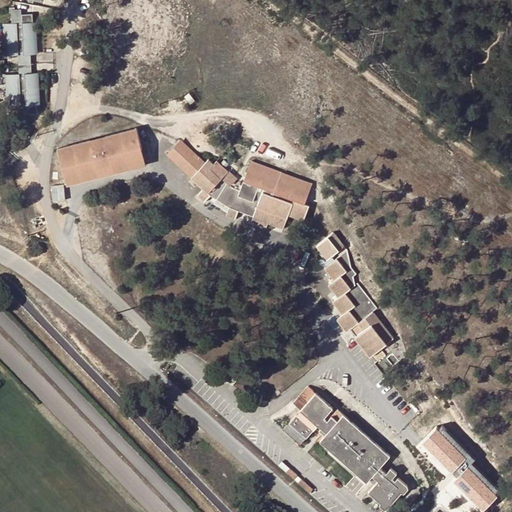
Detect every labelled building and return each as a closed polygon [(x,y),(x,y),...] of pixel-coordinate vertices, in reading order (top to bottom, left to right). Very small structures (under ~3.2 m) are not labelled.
[(22,9),(12,10),(13,23),(18,23),(23,22),(23,14),(22,9)] [(5,23),(6,55),(20,55),(20,50),(25,50),(25,54),(39,54),(37,21),(34,22),(34,13),(23,14),(23,22),(23,27),(19,27),(18,23),(13,23),(5,23)] [(7,74),(9,106),(18,106),(23,106),(23,101),(27,101),(28,105),(28,114),(39,113),(39,105),(41,105),(40,73),(26,73),(26,78),(21,78),(21,73),(7,74)] [(195,101),(189,93),(184,97),(190,105),(195,101)] [(23,106),(18,106),(18,119),(28,119),(28,114),(28,105),(23,106)] [(68,186),(131,169),(127,153),(143,149),(138,129),(59,150),(68,186)] [(194,176),(205,163),(181,141),(169,154),(194,176)] [(143,149),(127,153),(131,169),(147,165),(143,149)] [(214,164),(209,159),(205,163),(194,176),(193,177),(210,194),(231,206),(227,215),(236,218),(239,210),(253,215),(252,220),(267,226),(268,222),(283,228),(289,214),(303,220),(309,205),(245,179),(241,189),(230,185),(223,178),(227,170),(218,160),(214,164)] [(376,361),(386,374),(405,359),(390,341),(395,337),(374,310),(377,308),(358,283),(355,285),(353,276),(356,273),(351,267),(347,251),(334,232),(318,246),(331,262),(324,267),(334,280),(329,285),(338,297),(333,301),(343,313),(337,318),(348,331),(353,327),(359,333),(356,336),(371,355),(374,353),(379,359),(376,361)] [(300,410),(316,393),(307,385),(292,402),(300,410)] [(332,407),(316,393),(300,410),(290,422),(307,436),(317,425),(327,433),(321,441),(367,482),(374,475),(379,480),(369,491),(382,502),(381,504),(385,508),(388,508),(402,491),(405,492),(409,488),(398,478),(396,480),(393,478),(397,473),(391,468),(386,473),(380,467),(390,456),(343,415),(342,416),(338,421),(333,416),(328,421),(324,417),(332,407)] [(342,416),(332,407),(324,417),(328,421),(333,416),(338,421),(342,416)] [(437,429),(422,443),(452,474),(467,459),(437,429)] [(467,468),(452,483),(481,511),(483,511),(498,498),(467,468)] [(298,477),(290,469),(288,471),(286,473),(294,481),(298,477)] [(313,489),(302,480),(298,484),(309,494),(313,489)]
